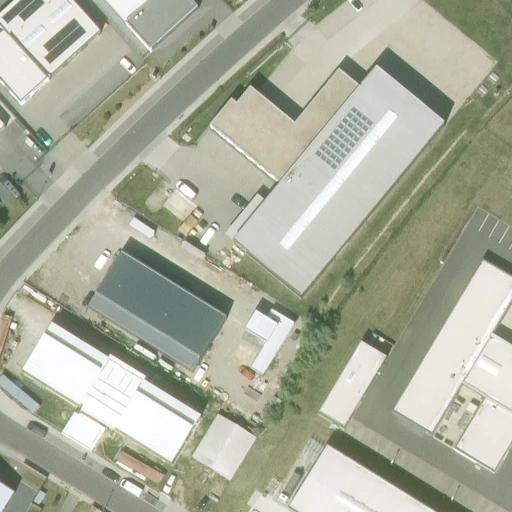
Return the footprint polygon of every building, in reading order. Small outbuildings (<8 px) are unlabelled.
[(69,0),(21,0),(0,19),(0,83),(22,108),(102,36),(69,0)] [(188,0),(102,0),(151,54),(198,11),(188,0)] [(445,127),(378,72),(362,91),(282,188),(268,206),(258,198),(225,238),(302,301),(445,127)] [(282,188),(362,91),(340,74),(296,127),(251,91),(237,107),(232,103),(211,129),(282,188)] [(227,321),(123,256),(89,310),(193,375),(227,321)] [(511,306),(511,279),(483,263),(392,415),(433,439),(463,387),(485,400),(454,452),(495,476),(511,448),(511,350),(493,339),(511,306)] [(260,381),(292,324),(261,307),(245,333),(244,332),(232,353),(244,360),(238,369),(260,381)] [(387,361),(362,346),(319,416),(345,431),(387,361)] [(153,384),(108,358),(76,413),(121,439),(153,384)] [(106,431),(76,413),(59,441),(89,459),(106,431)] [(263,441),(217,415),(192,459),(237,485),(263,441)] [(428,511),(328,449),(288,511),(428,511)] [(0,511),(3,511),(15,495),(0,485),(0,511)]
